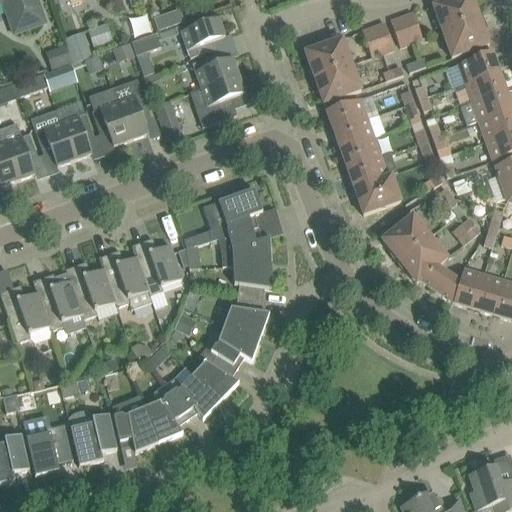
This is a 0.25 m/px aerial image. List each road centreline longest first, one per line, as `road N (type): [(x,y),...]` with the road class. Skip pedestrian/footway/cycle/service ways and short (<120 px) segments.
road 1 (residential): [(22,511),(174,478),(240,438),(282,368),(303,306),(343,275)]
road 2 (residential): [(0,235),(291,138)]
road 3 (residential): [(291,138),(259,33),(346,0)]
road 4 (residential): [(511,373),(412,336),(343,275)]
road 5 (residential): [(370,487),(511,430)]
road 6 (residential): [(343,275),(291,138)]
